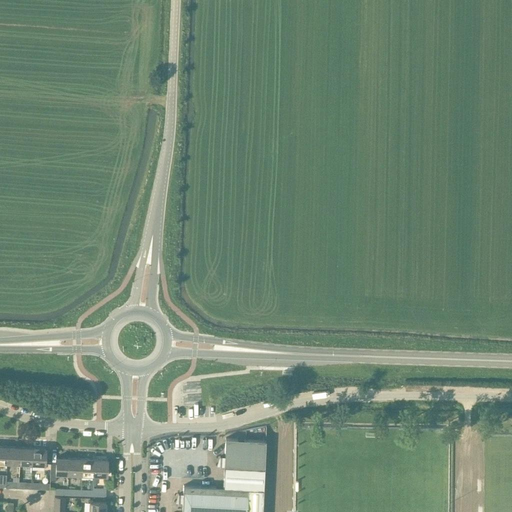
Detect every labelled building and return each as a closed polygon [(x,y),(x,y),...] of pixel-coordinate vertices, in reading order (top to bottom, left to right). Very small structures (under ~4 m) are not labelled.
[(267,440),(266,440),(225,438),(224,457),(220,457),(220,456),(219,467),(220,467),(220,466),(224,466),(265,467),(267,440)] [(6,463),(19,463),(19,447),(7,446),(6,463)] [(19,463),(31,464),(32,447),(19,447),(19,463)] [(46,448),(32,447),(31,464),(45,464),(46,448)] [(55,480),(56,473),(69,474),(69,457),(56,457),(56,465),(51,465),(50,480),(55,480)] [(69,474),(81,474),(82,458),(69,457),(69,474)] [(81,474),(93,475),(94,458),(82,458),(81,474)] [(107,475),(107,460),(107,459),(94,458),(93,475),(107,475)] [(263,511),(265,467),(224,466),(223,487),(183,485),(183,494),(179,494),(179,493),(178,493),(178,504),(179,504),(179,503),(183,503),(182,511),(263,511)] [(44,480),(44,471),(34,470),(33,480),(44,480)] [(93,490),(93,496),(106,497),(106,488),(93,488),(93,490)] [(64,511),(65,497),(54,496),(53,511),(64,511)] [(89,501),(88,511),(105,511),(105,502),(89,501)]
